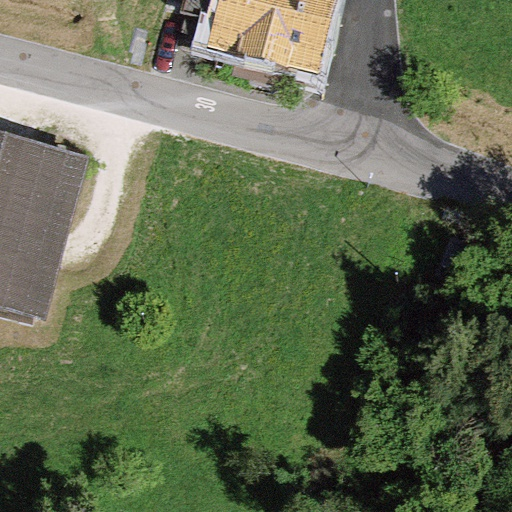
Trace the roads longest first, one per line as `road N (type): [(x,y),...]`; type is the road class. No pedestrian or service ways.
road 1 (residential): [(328,144),(0,62)]
road 2 (residential): [(511,216),(328,144)]
road 3 (residential): [(328,144),(355,0)]
